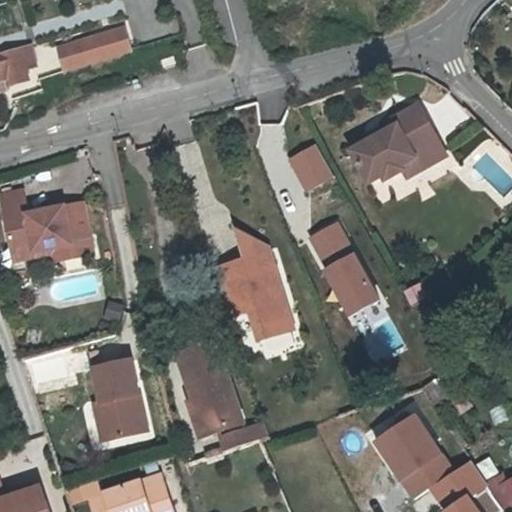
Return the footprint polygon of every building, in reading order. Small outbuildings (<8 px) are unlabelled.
[(124,28),(60,47),(67,69),(131,49),(124,28)] [(0,90),(5,89),(4,87),(22,81),(19,70),(34,65),(27,45),(0,54),(0,90)] [(174,56),(160,60),(164,70),(177,66),(174,56)] [(0,104),(8,102),(5,89),(0,90),(0,104)] [(381,132),(368,140),(351,149),(370,182),(384,174),(386,178),(404,168),(402,164),(415,156),(422,167),(446,153),(440,142),(441,141),(421,107),(395,121),(397,124),(381,132)] [(365,135),(368,140),(381,132),(378,127),(365,135)] [(408,175),(422,167),(415,156),(402,164),(404,168),(408,175)] [(5,221),(27,216),(24,201),(2,206),(5,221)] [(5,221),(12,251),(33,247),(34,255),(51,251),(54,264),(93,256),(83,205),(27,216),(5,221)] [(242,268),(240,261),(220,266),(234,314),(253,308),(263,338),(296,328),(272,246),(239,228),(247,259),(249,266),(242,268)] [(33,247),(12,251),(14,264),(35,259),(34,255),(33,247)] [(247,259),(240,261),(242,268),(249,266),(247,259)] [(203,400),(212,430),(213,434),(245,425),(220,344),(182,355),(196,402),(203,400)] [(133,389),(137,388),(127,353),(89,365),(100,400),(112,436),(149,426),(140,397),(136,398),(133,389)] [(103,439),(112,436),(100,400),(91,403),(103,439)] [(201,434),(212,430),(203,400),(196,402),(192,403),(201,434)] [(368,437),(405,502),(429,488),(441,509),(436,511),(497,511),(468,459),(447,471),(413,412),(368,437)] [(268,438),(264,424),(246,429),(251,443),(259,441),(268,438)] [(246,429),(221,437),(225,451),(251,443),(246,429)] [(171,511),(159,476),(89,500),(92,511),(171,511)] [(511,511),(511,488),(497,498),(505,511),(511,511)] [(0,511),(51,511),(43,493),(0,510),(0,509),(0,511)]
